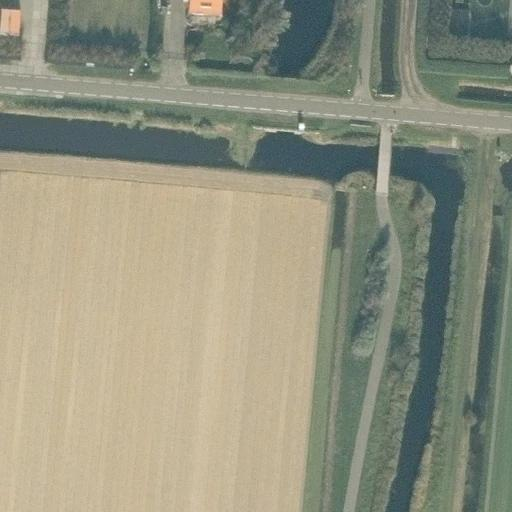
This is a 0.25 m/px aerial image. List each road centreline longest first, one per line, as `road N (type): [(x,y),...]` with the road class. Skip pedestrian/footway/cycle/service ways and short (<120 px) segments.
road 1 (unclassified): [(511,124),(0,81)]
road 2 (track): [(445,511),(488,122)]
